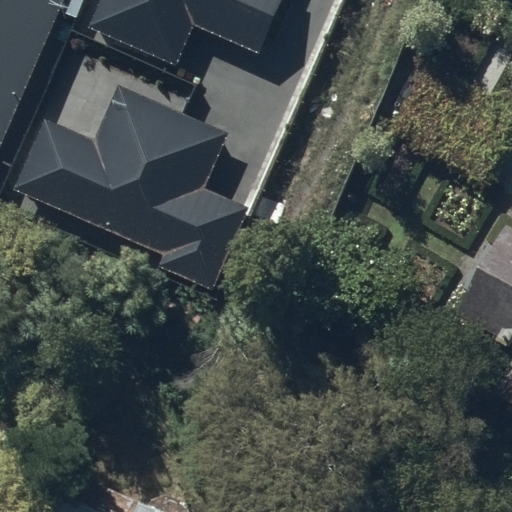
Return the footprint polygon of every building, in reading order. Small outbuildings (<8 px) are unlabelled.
[(0,0),(0,164),(71,0),(0,0)] [(283,0),(98,0),(86,27),(176,67),(195,24),(260,53),(283,0)] [(228,132),(118,85),(94,139),(44,117),(14,189),(165,253),(160,264),(213,287),(247,206),(204,187),(228,132)] [(511,228),(501,223),(447,329),(511,362),(511,386),(501,408),(511,413),(511,228)] [(145,511),(82,511),(59,501),(53,511),(149,511),(146,510),(145,511)]
